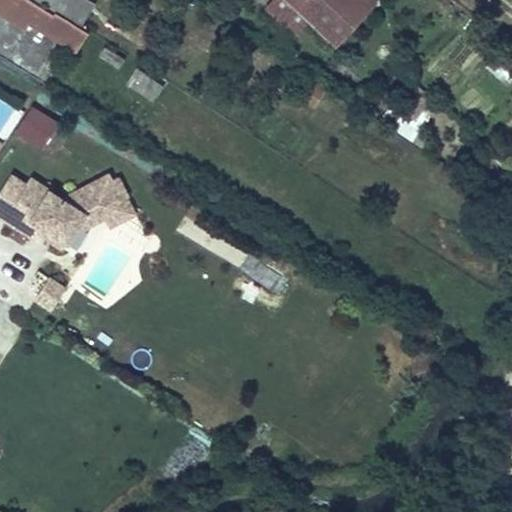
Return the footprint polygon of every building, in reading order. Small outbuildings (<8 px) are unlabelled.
[(38,0),(0,0),(0,12),(26,28),(30,22),(75,49),(87,29),(80,25),(54,9),(38,0)] [(38,0),(54,9),(59,0),(38,0)] [(84,0),(59,0),(54,9),(80,25),(92,4),(84,0)] [(292,0),(336,41),(374,0),(373,0),(292,0)] [(98,57),(119,66),(124,54),(103,45),(98,57)] [(136,66),(124,84),(151,102),(163,84),(136,66)] [(58,120),(33,105),(17,132),(42,147),(58,120)] [(426,148),(438,129),(406,110),(394,129),(426,148)] [(82,223),(88,212),(102,205),(104,209),(129,197),(129,196),(128,196),(129,195),(130,194),(120,176),(112,179),(94,189),(91,183),(64,197),(32,177),(27,183),(12,173),(0,191),(0,214),(35,237),(39,232),(43,225),(55,233),(51,239),(65,249),(82,223)] [(110,174),(91,183),(94,189),(112,179),(110,174)] [(88,212),(82,223),(86,226),(107,215),(112,225),(115,223),(137,213),(129,197),(104,209),(102,205),(88,212)] [(182,217),(174,234),(241,266),(249,249),(182,217)] [(43,225),(39,232),(51,239),(55,233),(43,225)] [(67,289),(50,277),(36,298),(53,309),(58,302),(67,289)]
